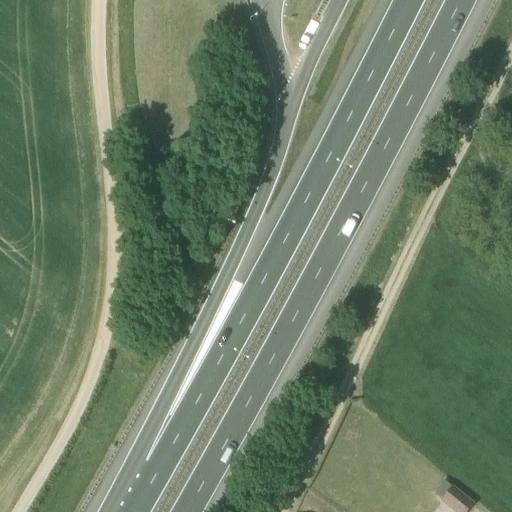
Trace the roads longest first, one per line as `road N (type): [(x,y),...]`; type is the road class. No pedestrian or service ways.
road 1 (motorway): [(188,511),(300,317),(464,0)]
road 2 (motorway): [(406,0),(156,472)]
road 3 (track): [(99,0),(115,230),(109,319),(72,424),(19,511)]
road 4 (track): [(280,511),(511,41)]
road 5 (motorway): [(289,102),(264,196),(225,277),(156,472)]
